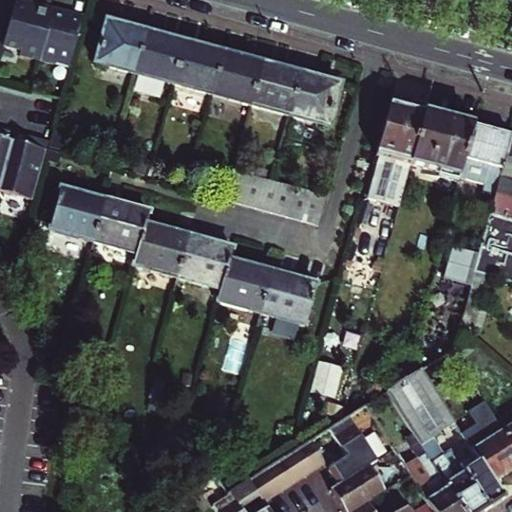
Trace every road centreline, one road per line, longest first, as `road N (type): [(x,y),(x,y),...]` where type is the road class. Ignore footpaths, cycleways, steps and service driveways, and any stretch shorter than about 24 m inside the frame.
road 1 (secondary): [(257,0),(511,70)]
road 2 (residential): [(0,301),(20,330),(27,364),(6,511)]
